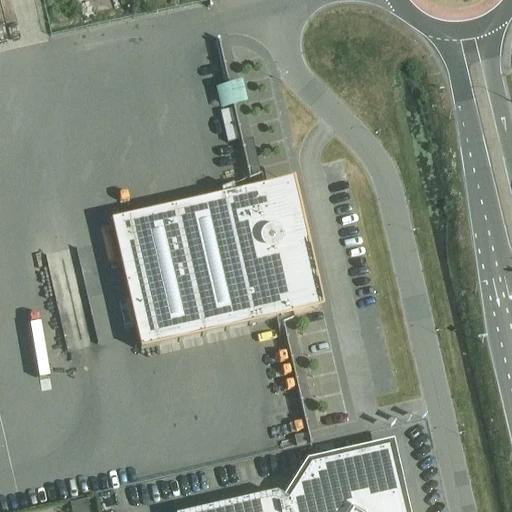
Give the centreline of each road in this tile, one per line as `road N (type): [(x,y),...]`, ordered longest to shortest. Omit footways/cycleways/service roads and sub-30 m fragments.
road 1 (residential): [(300,0),(275,7),(291,74),(382,173),(463,511)]
road 2 (primary): [(444,31),(511,330)]
road 3 (primary): [(511,155),(488,24)]
